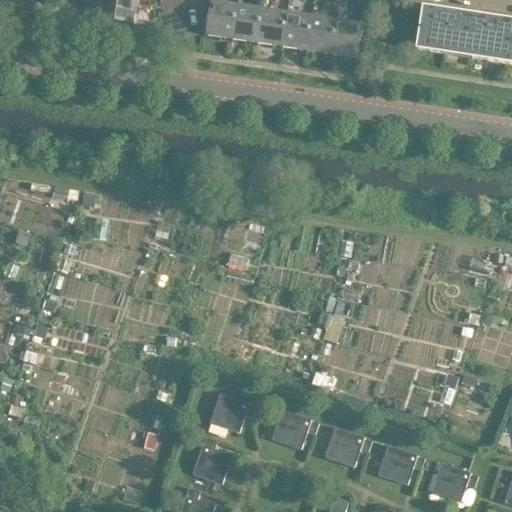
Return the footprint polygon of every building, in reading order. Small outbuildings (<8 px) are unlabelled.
[(98,0),(96,16),(131,22),(134,0),(98,0)] [(184,0),(158,0),(162,11),(180,5),(186,3),(184,0)] [(210,0),(205,34),(231,38),(236,3),(216,0),(210,0)] [(231,38),(256,42),(261,7),(236,3),(231,38)] [(511,62),(511,19),(506,18),(422,5),(415,49),(511,64),(511,62)] [(256,42),(281,46),(286,11),(261,7),(256,42)] [(281,46),(305,50),(311,15),(286,11),(281,46)] [(163,34),(188,26),(184,15),(159,23),(163,34)] [(305,50),(330,54),(336,19),(311,15),(305,50)] [(336,19),(330,54),(356,58),(361,23),(336,19)] [(208,422),(238,432),(244,415),(251,418),(255,406),(248,404),(248,403),(218,393),(208,422)] [(280,409),(270,439),(300,449),(306,431),(313,434),(317,423),(309,420),(310,419),(280,409)] [(323,457),(353,467),(359,449),(366,452),(370,440),(363,438),(363,437),(333,427),(323,457)] [(191,474),(221,484),(231,454),(213,448),(216,441),(204,437),(202,444),(201,444),(191,474)] [(376,475),(406,484),(412,467),(419,470),(423,458),(416,456),(416,455),(386,445),(376,475)] [(430,492),(459,502),(465,485),(473,487),(476,476),(469,473),(439,463),(430,492)] [(511,505),(511,472),(502,502),(511,505)] [(178,511),(211,511),(214,505),(196,499),(199,492),(187,488),(185,495),(184,495),(178,511)] [(328,511),(345,511),(349,497),(334,493),(328,511)]
